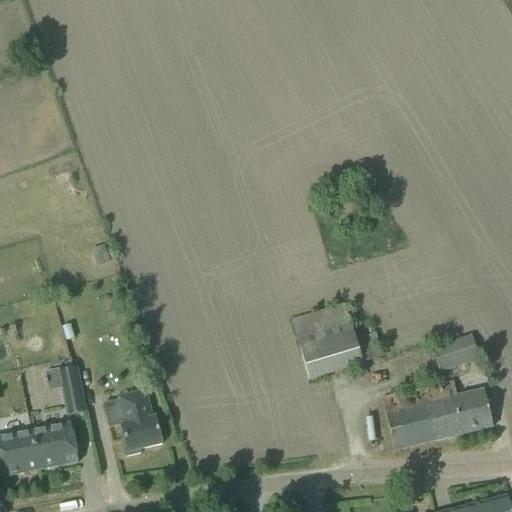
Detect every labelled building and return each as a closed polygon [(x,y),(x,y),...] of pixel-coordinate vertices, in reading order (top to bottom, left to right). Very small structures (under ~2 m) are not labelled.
[(380,358),(371,327),(353,332),(344,305),(291,321),(309,379),(380,358)] [(472,339),(431,352),(438,374),(479,361),(472,339)] [(76,369),(57,373),(65,418),(86,415),(76,369)] [(492,429),(483,392),(456,398),(453,384),(381,400),(393,452),(492,429)] [(162,446),(155,418),(152,419),(145,391),(116,398),(123,426),(120,427),(124,441),(120,441),(125,459),(140,455),(139,452),(162,446)] [(30,433),(38,472),(77,464),(69,425),(30,433)] [(0,479),(38,472),(30,433),(0,439),(0,479)] [(453,511),(510,511),(507,498),(453,511)]
